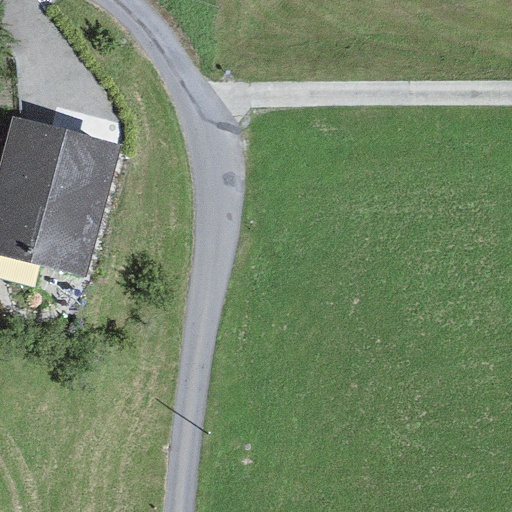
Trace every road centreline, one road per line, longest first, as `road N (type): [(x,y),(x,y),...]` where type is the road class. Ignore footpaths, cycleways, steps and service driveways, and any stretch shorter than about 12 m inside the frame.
road 1 (unclassified): [(117,0),(183,78),(213,177),(210,276),(178,511)]
road 2 (track): [(198,109),(239,94),(511,92)]
